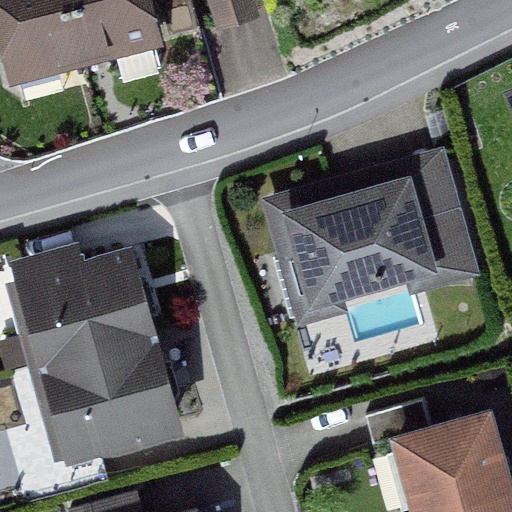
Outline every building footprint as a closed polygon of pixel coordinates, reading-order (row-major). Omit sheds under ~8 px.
[(88,66),(69,0),(0,0),(0,2),(23,84),(88,66)] [(69,0),(88,66),(176,42),(163,0),(69,0)] [(256,0),(209,0),(222,38),(264,25),(256,0)] [(511,86),(502,92),(511,114),(511,86)] [(443,146),(259,198),(296,326),(348,311),(345,302),(407,284),(409,294),(480,273),(443,146)] [(51,357),(145,331),(127,264),(107,269),(101,245),(26,266),(51,357)] [(145,331),(51,357),(79,460),(173,434),(145,331)] [(416,508),(503,483),(480,406),(427,422),(418,391),(359,408),(368,440),(393,433),(416,508)] [(511,511),(503,483),(416,508),(416,511),(511,511)]
